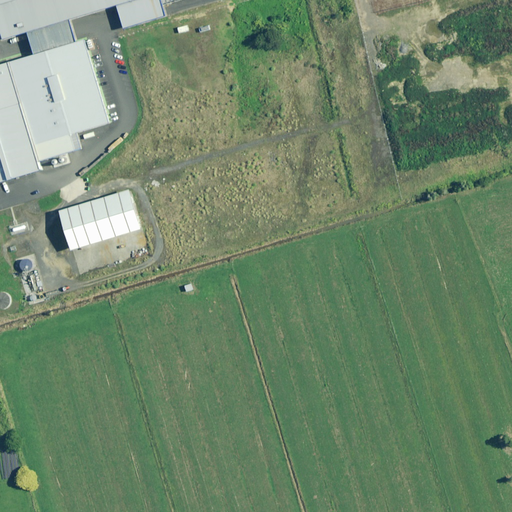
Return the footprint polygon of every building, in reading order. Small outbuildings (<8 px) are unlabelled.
[(0,0),(0,33),(10,31),(18,56),(61,43),(53,18),(101,4),(109,28),(148,17),(142,0),(0,0)] [(94,122),(70,40),(61,43),(18,56),(0,60),(0,177),(27,170),(76,155),(73,145),(89,141),(84,125),(94,122)] [(437,124),(434,116),(422,120),(425,129),(437,124)] [(111,189),(41,210),(53,249),(123,228),(111,189)] [(18,252),(15,245),(10,247),(12,254),(18,252)] [(34,267),(34,265),(34,263),(33,261),(32,260),(30,259),(28,258),(26,259),(24,259),(22,261),(21,263),(21,265),(21,267),(22,269),(23,270),(25,271),(27,272),(29,271),(31,271),(33,269),(34,267)] [(12,303),(13,300),(12,297),(11,295),(9,292),(7,291),(4,290),(1,291),(0,290),(0,309),(3,310),(6,309),(8,308),(11,306),(12,303)] [(37,300),(37,298),(37,297),(36,296),(35,295),(34,294),(33,294),(32,294),(31,295),(30,296),(29,297),(29,298),(29,299),(29,300),(30,301),(31,302),(33,302),(34,302),(35,301),(36,301),(37,300)]
